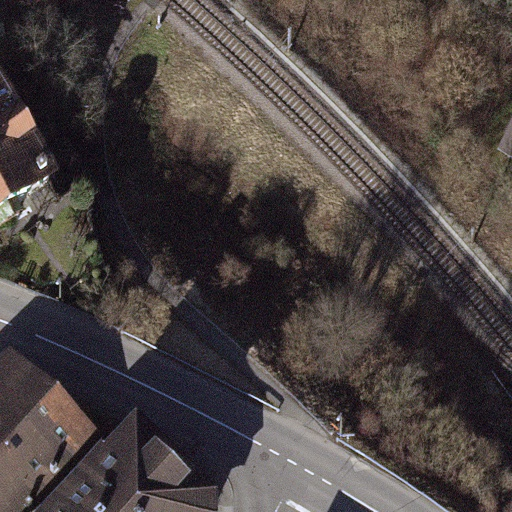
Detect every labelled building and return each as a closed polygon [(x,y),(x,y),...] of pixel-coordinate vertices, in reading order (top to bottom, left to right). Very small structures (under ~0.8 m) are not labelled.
[(0,215),(81,167),(59,129),(38,140),(0,76),(0,215)] [(511,130),(499,153),(511,159),(511,130)] [(9,367),(0,376),(0,448),(56,502),(101,455),(9,367)] [(139,436),(73,503),(82,511),(217,511),(139,436)] [(46,511),(56,502),(0,448),(0,511),(46,511)] [(82,511),(73,503),(64,511),(82,511)]
